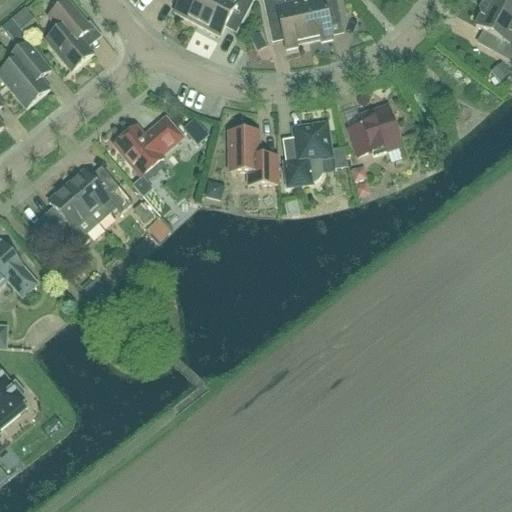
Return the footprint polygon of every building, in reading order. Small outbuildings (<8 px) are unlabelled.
[(179,8),(174,17),(197,29),(212,0),(165,0),(166,1),(179,8)] [(226,0),(212,0),(197,29),(220,42),(225,32),(236,38),(255,1),(252,0),(228,0),(228,1),(226,0)] [(279,0),(262,4),(269,34),(281,31),(285,54),(298,52),(297,49),(308,46),(300,7),(285,10),(283,0),(279,0)] [(328,21),(339,18),(334,0),(311,0),(312,4),(300,7),(308,46),(320,44),(320,47),(333,44),(328,21)] [(485,4),(482,10),(511,25),(511,1),(510,0),(491,0),(490,2),(485,4)] [(76,38),(87,29),(68,6),(50,20),(60,33),(45,45),(71,77),(93,58),(76,38)] [(493,57),(511,66),(511,25),(482,10),(479,15),(480,21),(475,31),(499,44),(493,57)] [(259,37),(250,42),(256,54),(265,49),(259,37)] [(37,60),(27,47),(16,56),(20,61),(0,77),(0,82),(26,114),(49,95),(41,84),(50,76),(37,60)] [(373,162),(402,152),(388,112),(359,121),(362,131),(349,135),(357,161),(372,156),(373,162)] [(136,132),(114,151),(141,183),(163,164),(161,162),(182,143),(166,124),(144,142),(136,132)] [(209,139),(200,129),(188,139),(197,149),(209,139)] [(320,157),(329,156),(326,130),(299,134),(300,140),(296,143),(282,145),(289,191),(311,188),(317,186),(321,181),(322,175),(320,164),(320,157)] [(278,191),(278,161),(258,162),(258,137),(251,137),(249,135),(238,135),(237,138),(230,138),(230,178),(248,178),(248,191),(278,191)] [(84,176),(66,191),(99,229),(116,214),(120,219),(133,208),(117,190),(105,200),(84,176)] [(69,231),(60,239),(76,257),(85,249),(91,244),(87,239),(99,229),(66,191),(48,207),(69,231)] [(0,248),(0,291),(8,285),(22,301),(36,289),(22,273),(23,272),(2,247),(0,248)] [(0,438),(0,437),(0,425),(23,407),(24,406),(24,405),(23,405),(20,402),(24,399),(15,388),(11,391),(0,377),(0,438)]
